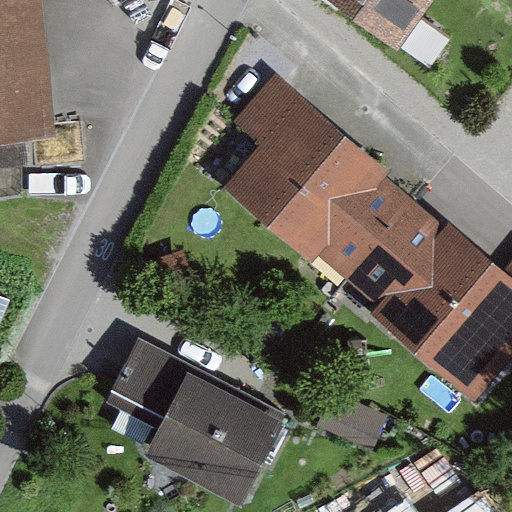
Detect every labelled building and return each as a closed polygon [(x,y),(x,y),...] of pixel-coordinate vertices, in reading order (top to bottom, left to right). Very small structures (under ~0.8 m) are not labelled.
[(0,0),(0,148),(56,144),(43,0),(0,0)] [(315,0),(396,58),(403,49),(431,69),(449,45),(423,26),(441,0),(315,0)] [(391,180),(279,77),(235,126),(260,154),(223,196),(313,271),(321,262),(381,314),(374,322),(477,409),(511,367),(511,261),(503,272),(449,229),(446,234),(388,186),(391,180)] [(0,336),(13,304),(0,298),(0,336)] [(193,371),(139,344),(111,399),(165,427),(188,382),(193,371)] [(244,511),(286,433),(188,382),(165,427),(145,465),(234,511),(244,511)] [(390,420),(333,396),(322,421),(380,445),(390,420)] [(511,511),(511,493),(490,479),(468,511),(511,511)]
